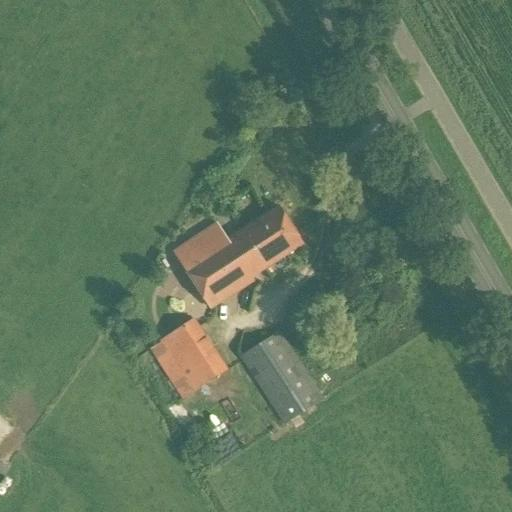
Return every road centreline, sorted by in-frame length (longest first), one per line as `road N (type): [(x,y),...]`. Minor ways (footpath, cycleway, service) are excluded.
road 1 (primary): [(511,321),(325,0)]
road 2 (unclassified): [(511,236),(375,0)]
